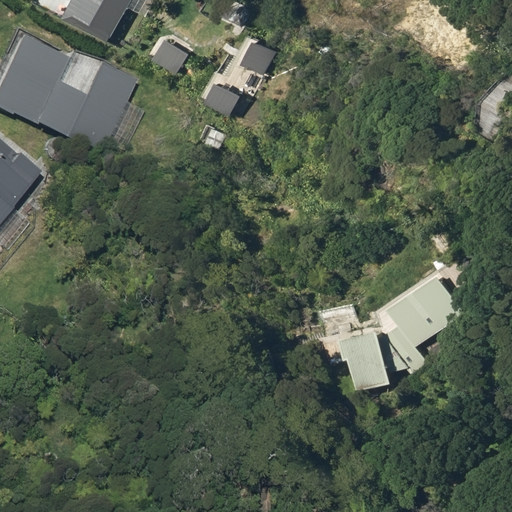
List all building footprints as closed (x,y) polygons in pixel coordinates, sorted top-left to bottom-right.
[(81,0),(71,17),(113,43),(139,0),(81,0)] [(25,31),(0,87),(0,102),(103,148),(105,142),(126,151),(145,109),(124,100),(133,78),(25,31)] [(193,49),(172,36),(160,56),(181,69),(193,49)] [(265,38),(253,67),(270,75),(283,46),(265,38)] [(216,102),(241,113),(253,85),(229,74),(216,102)] [(0,219),(42,169),(0,134),(0,219)] [(388,338),(357,348),(360,362),(365,360),(373,390),(401,381),(399,375),(416,369),(419,373),(436,360),(425,345),(476,309),(462,289),(439,305),(427,288),(399,307),(410,323),(392,335),(388,338)]
